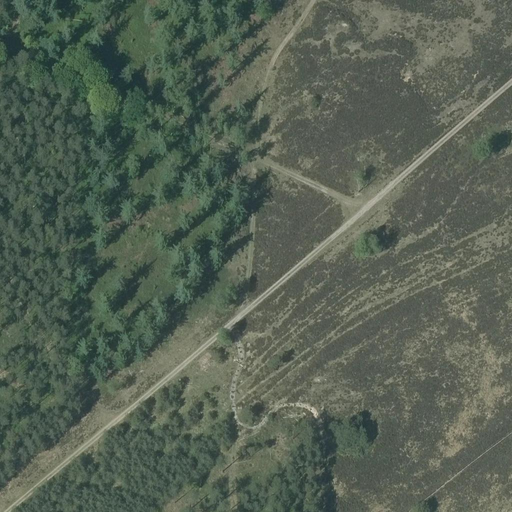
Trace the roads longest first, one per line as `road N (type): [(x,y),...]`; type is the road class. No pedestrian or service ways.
road 1 (track): [(511,82),(5,511)]
road 2 (track): [(255,160),(0,47)]
road 3 (track): [(255,160),(237,336)]
road 4 (track): [(0,290),(102,429)]
